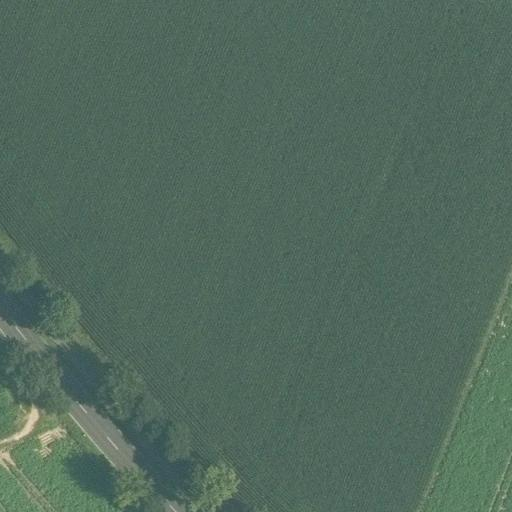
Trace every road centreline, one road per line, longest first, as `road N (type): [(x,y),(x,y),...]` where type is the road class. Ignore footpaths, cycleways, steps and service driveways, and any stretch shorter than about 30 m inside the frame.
road 1 (tertiary): [(168,511),(0,310)]
road 2 (track): [(0,455),(30,436),(37,420),(0,358)]
